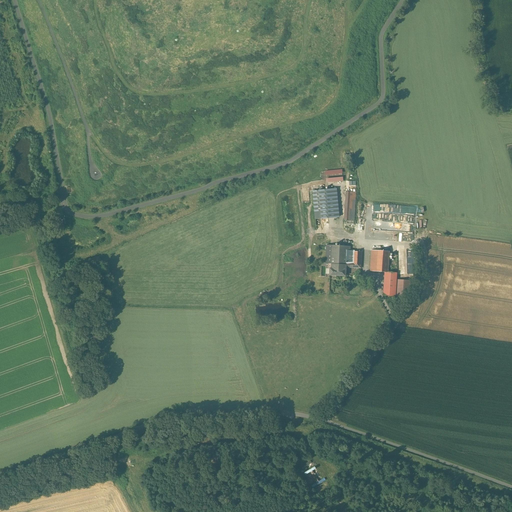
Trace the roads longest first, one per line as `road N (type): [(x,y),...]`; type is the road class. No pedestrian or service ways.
road 1 (unclassified): [(511,487),(314,415),(249,409),(158,420),(0,479)]
road 2 (track): [(348,0),(339,83),(313,116),(126,165),(103,152),(85,126)]
road 3 (track): [(308,0),(294,66),(167,94),(133,92),(122,82),(94,0)]
